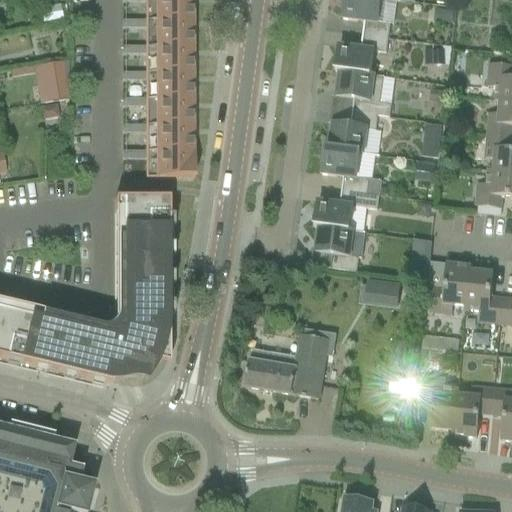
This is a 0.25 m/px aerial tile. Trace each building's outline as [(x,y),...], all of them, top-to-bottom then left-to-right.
[(193,23),(195,23),(195,17),(194,17),(194,10),(195,10),(197,10),(197,7),(195,7),(193,7),(193,0),(133,0),(133,5),(144,5),(144,23),(193,23)] [(363,38),(388,41),(390,27),(378,25),(381,1),(385,2),(385,1),(375,0),(345,0),(343,22),(365,25),(363,38)] [(434,11),(433,24),(451,26),(453,13),(434,11)] [(193,49),(195,49),(195,43),(194,43),(194,37),(195,37),(197,37),(197,34),(195,34),(193,34),(193,23),(144,23),(133,23),(133,31),(144,31),(144,49),(193,49)] [(336,74),(339,75),(370,79),(374,54),(386,56),(388,41),(363,38),(361,51),(339,48),(336,74)] [(133,57),(133,49),(121,49),(121,57),(133,57)] [(193,75),(195,75),(195,69),(194,69),(194,63),(195,63),(197,63),(197,60),(195,60),(193,60),(193,49),(144,49),(133,49),(133,57),(144,57),(144,75),(193,75)] [(444,52),(433,53),(434,69),(445,68),(444,52)] [(68,64),(34,69),(41,106),(68,102),(68,66),(68,64)] [(511,105),(511,69),(495,68),(489,67),(487,89),(496,90),(495,104),(499,105),(499,104),(511,105)] [(133,83),(133,75),(121,75),(121,83),(133,83)] [(192,102),(195,102),(195,95),(194,95),(194,89),(195,89),(196,89),(196,86),(195,86),(193,86),(193,75),(144,75),(133,75),(133,83),(144,83),(144,101),(192,102)] [(378,119),(389,121),(391,106),(381,105),(384,80),(370,79),(339,75),(336,100),(354,102),(352,116),(378,119)] [(430,92),(428,104),(442,106),(443,94),(430,92)] [(133,109),(133,101),(121,101),(121,109),(133,109)] [(192,102),(144,101),(133,101),(133,109),(144,109),(144,128),(192,128),(194,128),(195,121),(194,121),(194,115),(195,115),(196,115),(196,112),(195,112),(192,112),(192,102)] [(487,138),(511,140),(511,105),(499,104),(499,105),(498,117),(489,116),(487,138)] [(56,106),(38,110),(40,123),(59,119),(56,106)] [(325,152),(364,157),(368,132),(376,133),(378,119),(352,116),(351,129),(333,126),(329,151),(325,151),(325,152)] [(449,122),(445,128),(448,134),(455,134),(459,128),(455,122),(449,122)] [(133,135),(133,128),(121,127),(121,135),(133,135)] [(144,128),(133,128),(133,135),(144,136),(144,154),(192,154),(194,154),(194,148),(193,148),(193,141),(194,141),(196,141),(196,138),(194,138),(192,138),(192,128),(144,128)] [(429,128),(429,133),(432,139),(441,140),(442,129),(429,128)] [(511,152),(511,153),(511,151),(511,140),(487,138),(485,161),(494,162),(492,174),(511,176),(511,152)] [(342,193),(379,199),(381,184),(357,181),(360,157),(364,158),(364,157),(325,152),(322,177),(344,180),(342,193)] [(192,154),(144,154),(133,154),(133,162),(144,162),(144,181),(194,181),(194,174),(194,168),(196,168),(196,165),(194,165),(192,165),(192,154)] [(416,165),(414,183),(436,185),(438,168),(416,165)] [(442,170),(440,182),(452,183),(454,171),(442,170)] [(475,209),(501,211),(502,200),(511,200),(511,176),(492,174),(488,174),(486,188),(478,187),(475,209)] [(318,230),(362,236),(366,211),(378,213),(379,199),(342,193),(340,207),(318,204),(314,230),(318,230)] [(160,361),(162,355),(164,349),(167,335),(168,328),(168,323),(168,316),(173,316),(174,218),(169,218),(169,201),(114,201),(113,308),(108,308),(108,312),(108,315),(106,319),(104,321),(103,322),(102,322),(101,323),(100,323),(96,323),(94,322),(93,322),(90,321),(4,301),(3,306),(0,305),(0,365),(101,390),(102,385),(105,386),(106,383),(112,384),(113,381),(118,381),(124,380),(128,379),(135,379),(142,379),(146,362),(158,365),(160,361)] [(418,206),(416,218),(429,220),(431,208),(418,206)] [(331,272),(357,276),(359,260),(361,260),(364,236),(362,236),(318,230),(315,255),(333,258),(331,272)] [(409,281),(425,283),(427,267),(410,265),(409,281)] [(429,316),(451,318),(452,309),(465,310),(466,310),(470,274),(471,274),(471,269),(446,267),(444,291),(433,290),(431,309),(429,316)] [(478,325),(500,327),(503,301),(491,300),(493,276),(471,274),(470,274),(466,310),(465,310),(464,315),(479,316),(478,325)] [(366,290),(382,292),(380,308),(396,310),(399,289),(367,285),(366,290)] [(500,327),(511,328),(511,302),(503,301),(500,327)] [(249,363),(245,390),(318,402),(322,383),(328,343),(322,342),(323,336),(305,332),(304,339),(302,338),(298,360),(284,358),(272,356),(253,353),(251,364),(249,363)] [(511,346),(501,345),(500,357),(511,358),(511,346)] [(422,362),(440,364),(441,354),(423,352),(422,362)] [(430,431),(453,433),(454,434),(458,398),(458,393),(444,391),(445,382),(423,380),(422,386),(420,406),(432,407),(430,431)] [(452,438),(477,441),(479,417),(491,418),(494,392),(471,390),(470,399),(458,398),(454,434),(453,433),(452,438)] [(511,444),(511,393),(494,392),(491,418),(503,419),(501,443),(511,444)] [(86,511),(92,489),(77,485),(80,472),(67,469),(74,442),(0,423),(0,511),(86,511)] [(344,499),(342,511),(373,511),(374,504),(358,501),(356,498),(351,497),(348,499),(344,499)]
